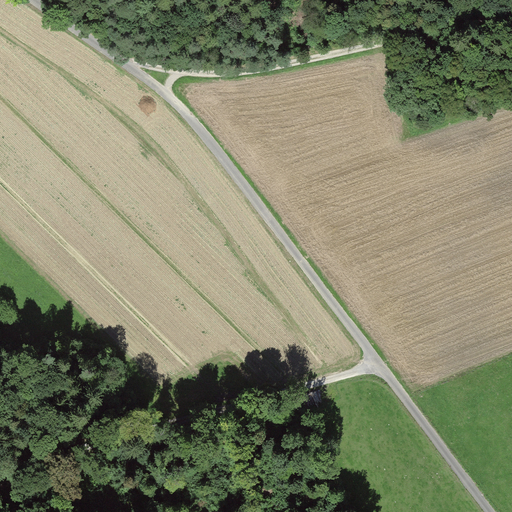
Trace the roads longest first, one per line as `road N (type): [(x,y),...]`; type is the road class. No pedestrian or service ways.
road 1 (track): [(42,0),(158,81),(220,147),(494,511)]
road 2 (track): [(383,363),(43,459),(0,487)]
road 3 (track): [(158,81),(511,13)]
